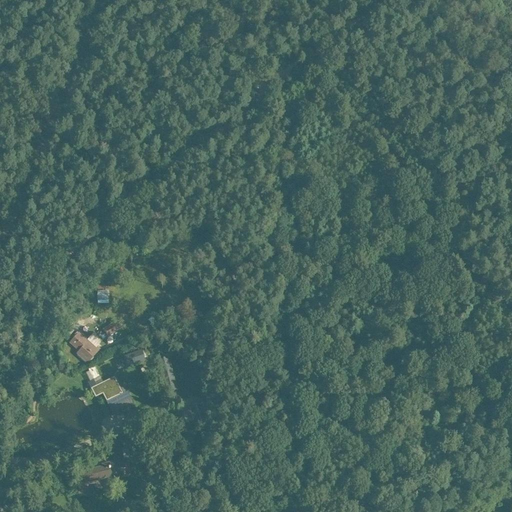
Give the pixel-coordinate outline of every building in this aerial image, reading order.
[(160,312),(168,315),(170,310),(162,307),(160,312)] [(112,322),(102,329),(109,338),(119,330),(112,322)] [(78,334),(77,335),(70,343),(79,351),(77,354),(87,363),(100,350),(97,347),(95,349),(78,334)] [(137,351),(132,353),(136,364),(144,361),(146,361),(141,349),(137,351)] [(157,361),(165,389),(176,386),(169,358),(157,361)] [(96,384),(92,376),(87,378),(91,386),(96,384)] [(102,395),(112,415),(133,405),(127,392),(122,394),(121,390),(114,376),(90,388),(90,389),(95,398),(102,395)] [(85,483),(95,480),(111,476),(109,468),(117,466),(118,469),(125,468),(124,458),(129,457),(127,448),(115,450),(116,460),(101,464),(102,467),(89,471),(89,470),(88,470),(87,468),(76,471),(77,477),(83,475),(85,483)]
